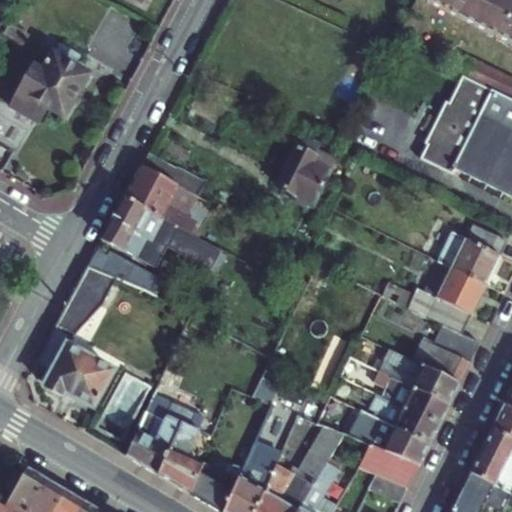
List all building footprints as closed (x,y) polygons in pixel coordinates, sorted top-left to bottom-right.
[(511,0),(428,0),(428,2),(511,45),(511,0)] [(11,24),(5,34),(23,45),(29,34),(11,24)] [(34,67),(10,107),(38,123),(47,109),(64,119),(90,76),(75,67),(82,56),(61,44),(43,72),(34,67)] [(511,79),(464,57),(455,75),(462,78),(511,101),(511,79)] [(511,101),(462,78),(449,104),(446,102),(425,144),(427,145),(420,159),(451,175),(454,169),(511,198),(511,101)] [(318,151),(320,147),(306,140),(299,145),(277,188),(293,197),(295,204),(306,210),(313,207),(337,162),(318,151)] [(178,170),(149,154),(142,167),(196,197),(198,198),(206,184),(179,169),(178,170)] [(196,197),(142,167),(125,199),(200,239),(203,234),(195,229),(198,223),(186,216),(196,197)] [(125,199),(102,241),(123,252),(123,251),(146,264),(155,246),(157,247),(160,240),(162,241),(165,236),(200,254),(206,243),(200,239),(125,199)] [(452,233),(438,263),(486,287),(508,243),(474,226),(467,240),(452,233)] [(126,268),(96,252),(88,267),(117,279),(145,291),(151,278),(126,268)] [(331,270),(318,263),(310,280),(323,286),(331,270)] [(486,287),(438,263),(423,292),(416,289),(413,296),(406,309),(443,327),(461,336),(486,287)] [(117,279),(88,267),(36,363),(53,372),(47,384),(49,389),(60,395),(65,394),(93,409),(114,372),(69,347),(73,339),(72,339),(83,319),(86,320),(95,303),(102,307),(117,279)] [(413,296),(389,284),(382,297),(406,309),(413,296)] [(443,327),(433,346),(470,365),(480,345),(461,336),(443,327)] [(470,365),(433,346),(423,341),(412,361),(460,385),(470,365)] [(390,350),(379,372),(449,407),(460,385),(412,361),(390,350)] [(391,391),(386,400),(439,427),(449,407),(379,372),(374,383),(391,391)] [(262,380),(253,399),(270,407),(279,389),(262,380)] [(430,445),(439,427),(386,400),(377,396),(370,410),(376,413),(374,418),(430,445)] [(196,413),(172,403),(170,406),(153,398),(126,458),(158,477),(182,423),(190,426),(196,413)] [(239,480),(224,511),(256,511),(272,477),(257,470),(283,411),(272,406),(239,480)] [(511,410),(504,407),(492,431),(511,440),(511,410)] [(374,418),(361,412),(348,437),(370,446),(419,467),(430,445),(374,418)] [(299,417),(286,446),(293,449),(306,420),(299,417)] [(187,459),(199,430),(190,426),(182,423),(158,477),(189,496),(199,474),(202,475),(213,468),(204,463),(203,466),(187,459)] [(256,511),(296,511),(327,462),(344,435),(324,427),(299,470),(294,477),(289,473),(277,467),(272,477),(256,511)] [(511,440),(492,431),(470,476),(509,495),(511,487),(511,440)] [(370,446),(359,469),(376,476),(406,490),(408,490),(419,467),(370,446)] [(341,470),(327,462),(296,511),(332,511),(336,507),(323,499),(341,470)] [(189,496),(216,511),(224,511),(239,480),(225,471),(228,466),(217,464),(213,468),(202,475),(199,474),(189,496)] [(293,467),(289,473),(294,477),(299,470),(293,467)] [(28,511),(46,481),(27,469),(5,507),(1,511),(28,511)] [(376,476),(368,491),(399,504),(406,490),(376,476)] [(481,511),(485,505),(499,511),(502,511),(511,496),(509,495),(470,476),(452,511),(481,511)] [(53,511),(66,492),(46,481),(28,511),(53,511)] [(79,511),(84,503),(66,492),(53,511),(79,511)] [(98,511),(84,503),(79,511),(98,511)]
